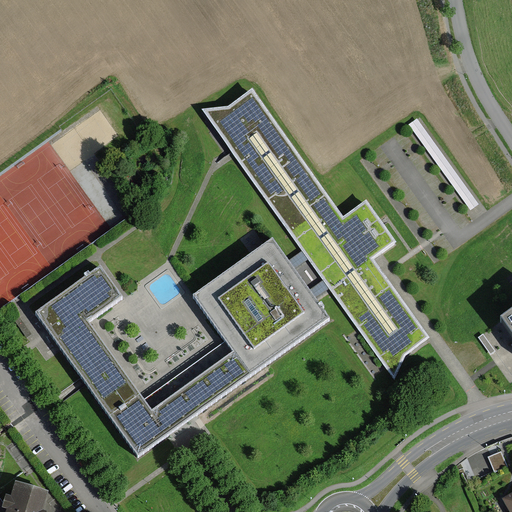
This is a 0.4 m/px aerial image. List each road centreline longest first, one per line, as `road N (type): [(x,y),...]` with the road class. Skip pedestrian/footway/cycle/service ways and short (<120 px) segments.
road 1 (residential): [(454,0),(478,82),(511,139)]
road 2 (tertiary): [(460,433),(402,462),(358,499)]
